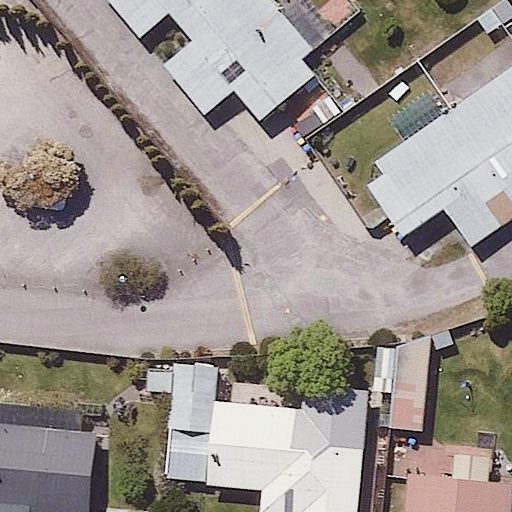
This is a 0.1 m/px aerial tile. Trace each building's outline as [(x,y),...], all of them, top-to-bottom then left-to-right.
[(124,0),(148,29),(181,3),(206,35),(171,63),(213,115),(244,90),(267,119),(323,75),(310,58),(337,36),(307,0),(295,0),(283,11),(274,0),(124,0)] [(511,67),(364,170),(407,233),(453,201),(481,242),(511,220),(511,67)] [(177,371),(152,369),(150,390),(177,393),(170,472),(267,482),(264,506),(311,511),(310,511),(376,511),(388,403),(220,387),(222,365),(178,361),(177,371)] [(42,511),(44,503),(100,508),(99,511),(156,511),(161,464),(107,459),(110,423),(0,414),(0,511),(42,511)] [(511,511),(511,459),(417,453),(412,511),(511,511)]
